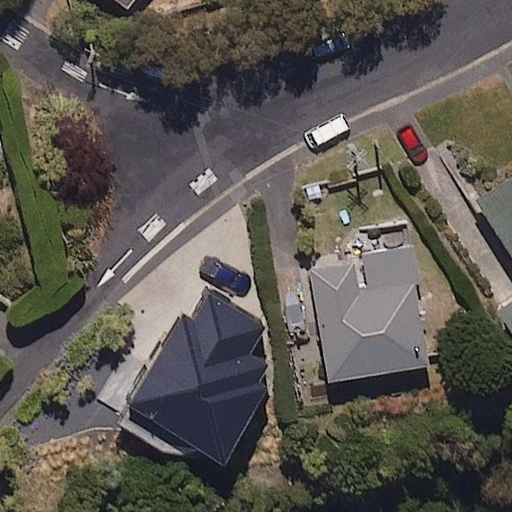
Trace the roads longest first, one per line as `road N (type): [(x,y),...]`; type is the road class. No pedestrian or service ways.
road 1 (residential): [(228,126),(0,399)]
road 2 (residential): [(500,0),(228,126)]
road 3 (residential): [(0,26),(128,101)]
